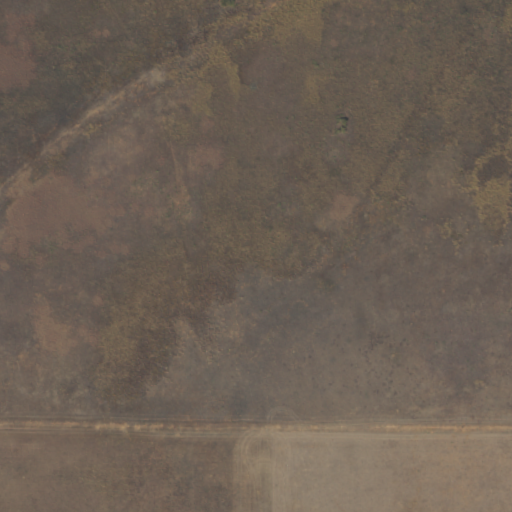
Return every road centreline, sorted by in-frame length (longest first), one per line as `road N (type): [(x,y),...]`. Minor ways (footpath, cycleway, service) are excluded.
road 1 (residential): [(0,228),(238,67),(317,0)]
road 2 (residential): [(295,511),(295,469),(269,428),(192,412),(0,415)]
